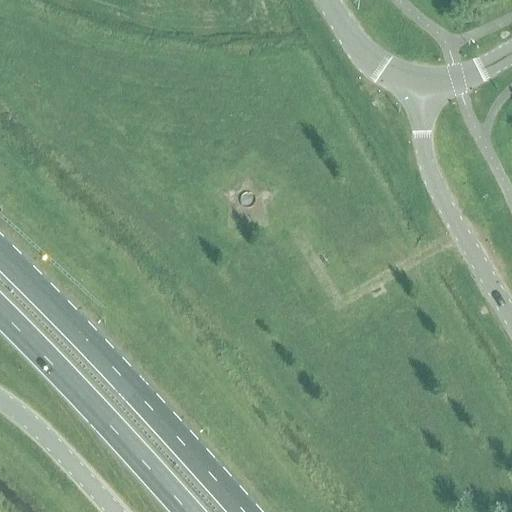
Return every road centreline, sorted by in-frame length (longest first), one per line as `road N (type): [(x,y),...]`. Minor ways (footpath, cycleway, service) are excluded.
road 1 (trunk): [(240,511),(0,259)]
road 2 (trunk): [(0,316),(184,511)]
road 3 (unclassified): [(511,324),(430,180),(420,92)]
road 4 (tertiary): [(0,399),(113,511)]
road 5 (tertiary): [(420,92),(367,60),(329,0)]
